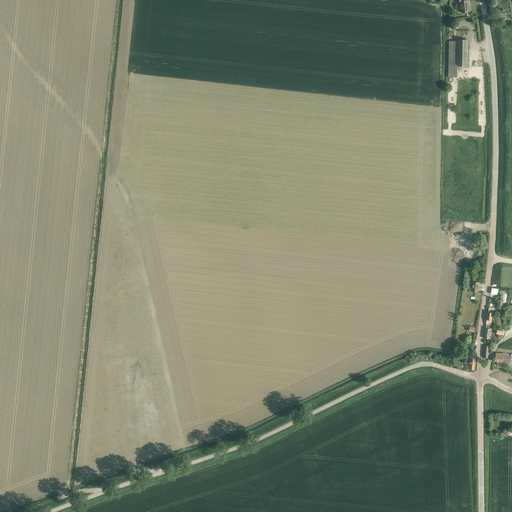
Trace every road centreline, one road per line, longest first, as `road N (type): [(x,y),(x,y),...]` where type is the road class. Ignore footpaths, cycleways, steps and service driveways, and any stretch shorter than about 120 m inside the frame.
road 1 (unclassified): [(50,511),(255,440),(411,367),(433,365)]
road 2 (tertiary): [(479,376),(496,158),(481,0)]
road 3 (tertiary): [(481,511),(479,376)]
